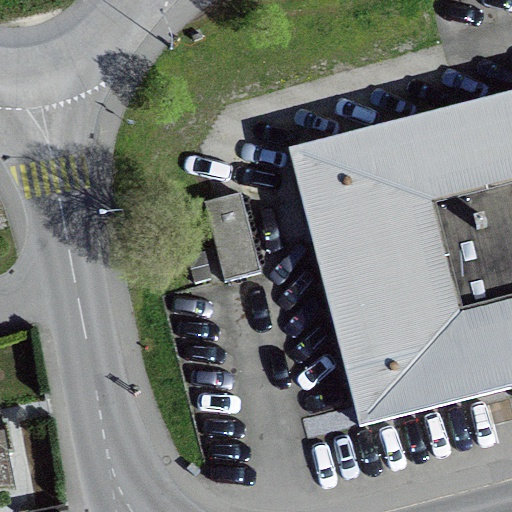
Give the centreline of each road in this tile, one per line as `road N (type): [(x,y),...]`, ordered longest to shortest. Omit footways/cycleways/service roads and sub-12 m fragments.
road 1 (residential): [(74,280),(116,511)]
road 2 (residential): [(32,66),(74,280)]
